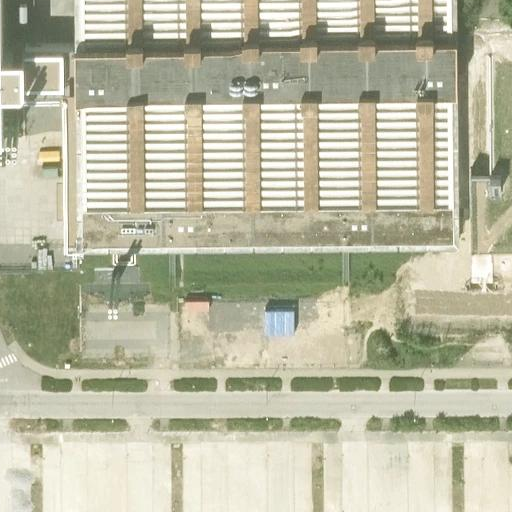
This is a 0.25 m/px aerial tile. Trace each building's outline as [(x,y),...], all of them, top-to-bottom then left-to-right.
[(0,0),(0,99),(8,99),(8,97),(12,97),(12,95),(29,95),(28,65),(11,65),(11,63),(8,63),(8,46),(67,46),(67,10),(8,10),(7,0),(0,0)] [(80,52),(81,207),(461,203),(459,49),(459,34),(458,0),(79,0),(79,2),(80,52)] [(511,161),(507,161),(507,136),(493,136),(473,136),(473,210),(511,210),(511,161)] [(191,322),(376,323),(376,295),(191,295),(191,322)] [(142,298),(92,298),(92,323),(142,324),(142,298)]
